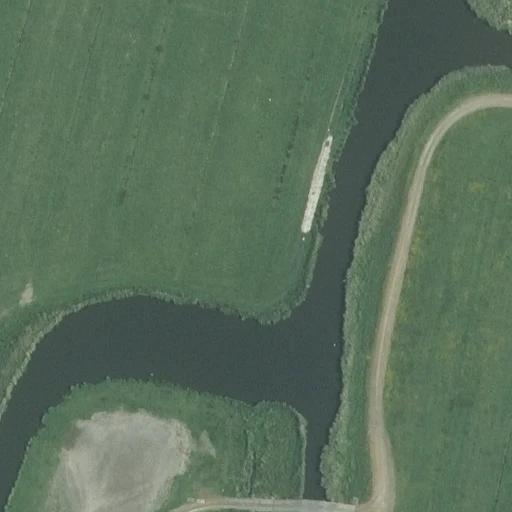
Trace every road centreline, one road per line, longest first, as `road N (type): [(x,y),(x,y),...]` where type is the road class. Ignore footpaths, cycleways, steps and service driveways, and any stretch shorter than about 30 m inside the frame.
road 1 (track): [(371,511),(378,509),(376,342),(406,205),(429,154),(477,104),(511,103)]
road 2 (track): [(202,511),(222,505),(328,511)]
